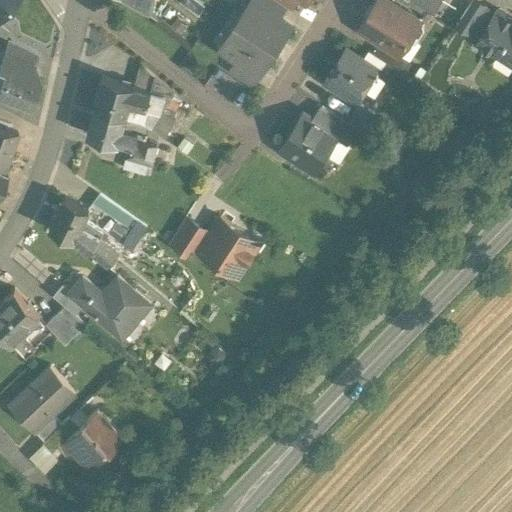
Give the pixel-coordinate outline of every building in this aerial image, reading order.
[(0,0),(0,16),(1,16),(13,0),(0,0)] [(128,0),(148,12),(151,0),(128,0)] [(273,10),(256,0),(250,0),(230,31),(232,40),(228,46),(230,54),(259,73),(292,23),(273,10)] [(256,0),(273,10),(279,0),(256,0)] [(422,22),(388,0),(376,0),(370,11),(369,11),(358,27),(379,41),(399,54),(399,53),(411,35),(413,36),(419,35),(424,28),(422,22)] [(477,0),(471,0),(456,23),(469,31),(470,30),(485,7),(485,5),(477,0)] [(485,7),(470,30),(480,36),(495,13),(485,7)] [(511,19),(497,9),(495,13),(480,36),(487,41),(484,46),(511,63),(511,19)] [(11,24),(1,16),(0,16),(0,33),(5,36),(11,24)] [(186,25),(176,17),(172,24),(181,31),(186,25)] [(38,52),(9,38),(4,52),(29,61),(32,68),(38,52)] [(399,54),(379,41),(372,51),(383,58),(402,71),(410,59),(399,53),(399,54)] [(362,59),(345,48),(325,79),(356,99),(363,89),(374,72),(376,68),(362,59)] [(383,58),(372,51),(369,49),(362,59),(376,68),(383,58)] [(29,61),(4,52),(0,61),(0,65),(5,67),(0,79),(0,93),(27,104),(37,78),(29,75),(32,68),(29,61)] [(154,74),(141,63),(133,85),(150,89),(154,74)] [(374,72),(363,89),(373,95),(384,78),(374,72)] [(175,90),(154,74),(150,89),(151,90),(146,107),(146,106),(141,121),(145,124),(152,129),(175,90)] [(133,85),(103,76),(94,108),(126,117),(141,121),(146,106),(146,107),(151,90),(150,89),(133,85)] [(379,114),(359,102),(347,120),(355,126),(366,133),(379,114)] [(347,120),(322,104),(313,117),(313,118),(337,133),(336,135),(345,141),(355,126),(347,120)] [(126,117),(94,108),(87,134),(118,143),(119,141),(129,144),(134,145),(137,132),(138,131),(123,127),(126,117)] [(313,117),(303,111),(280,148),(313,170),(317,164),(325,162),(329,155),(328,147),(336,135),(337,133),(313,118),(313,117)] [(141,121),(126,117),(123,127),(138,131),(137,132),(141,133),(145,134),(146,132),(144,131),(145,124),(141,121)] [(17,131),(0,124),(0,168),(2,169),(17,131)] [(156,144),(140,139),(138,146),(134,145),(129,144),(126,155),(151,162),(156,144)] [(133,217),(99,192),(92,202),(127,226),(133,217)] [(103,231),(84,219),(89,208),(65,196),(49,227),(74,239),(89,251),(99,236),(103,231)] [(220,214),(198,248),(238,274),(252,252),(243,247),(251,235),(220,214)] [(203,227),(186,216),(169,242),(185,253),(203,227)] [(139,221),(123,244),(131,249),(147,225),(139,221)] [(119,251),(99,236),(89,251),(108,265),(119,251)] [(103,291),(83,274),(70,288),(69,290),(83,302),(123,335),(151,301),(117,273),(103,291)] [(70,288),(63,283),(53,294),(65,304),(74,312),(83,302),(69,290),(70,288)] [(14,288),(0,301),(0,329),(12,341),(21,333),(40,315),(14,288)] [(46,322),(53,330),(65,343),(86,322),(74,312),(65,304),(46,322)] [(40,315),(21,333),(34,347),(53,330),(46,322),(40,315)] [(34,347),(21,333),(12,341),(26,355),(34,347)] [(75,391),(51,365),(10,403),(34,429),(35,428),(52,412),(75,391)] [(77,422),(97,404),(90,397),(70,415),(77,422)] [(124,437),(98,408),(63,440),(86,464),(106,445),(110,450),(124,437)] [(52,412),(35,428),(45,439),(62,423),(52,412)] [(45,439),(43,441),(52,451),(63,440),(79,425),(70,415),(62,423),(45,439)] [(75,471),(59,455),(45,469),(60,485),(75,471)]
